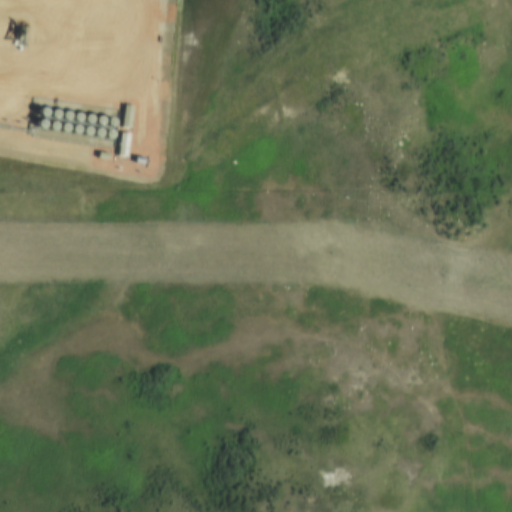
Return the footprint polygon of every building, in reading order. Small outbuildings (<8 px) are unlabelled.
[(129,102),(126,125),(117,124),(121,101),(129,102)] [(37,118),(36,118),(34,118),(33,117),(32,116),(32,115),(32,113),(32,112),(33,111),(34,110),(36,110),(37,110),(38,110),(39,111),(40,112),(40,114),(40,115),(40,116),(39,117),(37,118)] [(49,121),(47,121),(46,121),(45,120),(44,119),(43,118),(43,116),(43,115),(44,114),(46,113),(47,112),(48,113),(50,113),(51,114),(51,115),(52,116),(52,118),(51,119),(50,120),(49,121)] [(60,122),(59,122),(57,122),(56,121),(55,120),(55,119),(55,117),(55,116),(56,115),(57,114),(59,113),(60,114),(61,114),(62,115),(63,116),(63,117),(63,119),(63,120),(62,121),(60,122)] [(71,124),(70,124),(68,124),(67,123),(66,122),(66,121),(66,119),(66,118),(67,117),(68,116),(70,115),(71,116),(72,116),(73,117),(74,118),(74,119),(74,121),(74,122),(73,123),(71,124)] [(83,125),(82,125),(80,125),(79,124),(78,123),(78,121),(78,120),(78,119),(79,117),(80,117),(82,116),(83,116),(84,117),(85,118),(86,119),(86,120),(86,121),(86,123),(85,124),(83,125)] [(95,126),(93,127),(92,126),(90,126),(89,125),(89,123),(89,122),(89,120),(90,119),(91,118),(93,118),(94,118),(95,119),(96,119),(97,121),(97,122),(97,123),(97,124),(96,126),(95,126)] [(106,127),(105,127),(103,127),(102,126),(101,125),(100,124),(100,122),(101,121),(102,120),(103,119),(104,119),(106,119),(107,119),(108,120),(109,121),(109,123),(109,124),(108,125),(107,126),(106,127)] [(35,131),(34,131),(32,131),(31,130),(30,129),(30,128),(30,126),(30,125),(31,124),(32,123),(34,122),(35,123),(36,123),(37,124),(38,125),(38,126),(38,128),(38,129),(37,130),(35,131)] [(48,132),(46,133),(45,132),(43,132),(42,131),(42,129),(42,128),(42,126),(43,125),(44,124),(46,124),(47,124),(48,125),(49,125),(50,127),(50,128),(50,129),(50,130),(49,132),(48,132)] [(59,134),(58,134),(56,134),(55,133),(54,132),(53,130),(53,129),(54,128),(55,126),(56,126),(57,125),(59,125),(60,126),(61,127),(62,128),(62,129),(62,130),(61,132),(60,133),(59,134)] [(71,135),(69,136),(68,135),(66,135),(65,134),(65,132),(65,131),(65,129),(66,128),(67,127),(69,127),(70,127),(71,128),(72,128),(73,130),(73,131),(73,132),(73,133),(72,135),(71,135)] [(81,136),(80,137),(78,136),(77,136),(76,135),(75,133),(75,132),(76,130),(77,129),(78,128),(79,128),(81,128),(82,129),(83,129),(84,131),(84,132),(84,133),(83,134),(82,136),(81,136)] [(93,138),(91,138),(90,138),(89,137),(88,136),(87,134),(87,133),(87,132),(88,130),(90,130),(91,129),(92,129),(94,130),(95,131),(95,132),(96,133),(96,134),(95,136),(94,137),(93,138)] [(124,131),(122,153),(114,152),(116,130),(124,131)] [(104,139),(103,140),(101,139),(100,139),(99,138),(99,136),(99,135),(99,133),(100,132),(101,131),(103,131),(104,131),(105,132),(106,132),(107,134),(107,135),(107,136),(107,137),(106,139),(104,139)]
